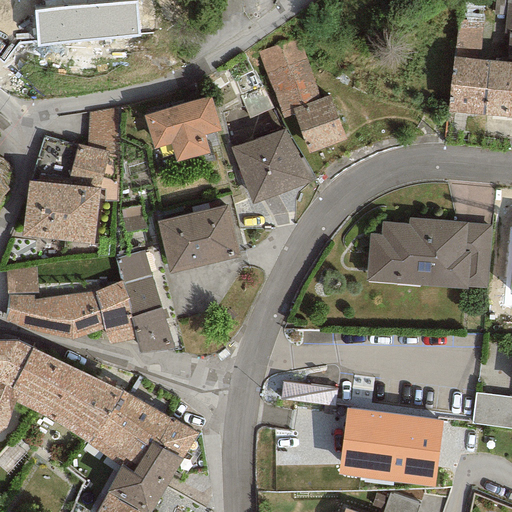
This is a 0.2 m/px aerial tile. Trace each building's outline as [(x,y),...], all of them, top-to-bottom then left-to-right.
[(136,2),(35,11),(38,45),(139,36),(136,2)] [(479,59),(482,22),(457,20),(453,57),(479,59)] [(299,39),(257,52),(283,118),(294,114),(292,109),(319,99),(299,39)] [(448,113),(483,116),(488,60),(479,59),(453,57),(448,113)] [(511,62),(488,60),(483,116),(511,117),(511,62)] [(294,114),(308,153),(345,139),(329,95),(319,99),(292,109),(294,114)] [(170,144),(175,162),(208,153),(203,135),(219,131),(210,96),(143,115),(153,149),(170,144)] [(118,107),(88,113),(86,147),(108,152),(116,155),(118,107)] [(230,148),(251,204),(312,181),(284,130),(230,148)] [(92,245),(99,188),(108,152),(86,147),(77,144),(66,185),(28,181),(21,237),(92,245)] [(142,203),(120,207),(124,228),(146,224),(142,203)] [(239,259),(227,206),(156,222),(168,275),(239,259)] [(369,233),(365,281),(467,290),(467,287),(470,253),(464,252),(466,222),(408,218),(408,224),(380,222),(379,234),(369,233)] [(467,287),(485,289),(490,224),(466,222),(464,252),(470,253),(467,287)] [(121,281),(122,284),(152,276),(143,250),(115,259),(121,281)] [(35,267),(5,271),(7,295),(32,294),(37,294),(35,267)] [(152,276),(122,284),(130,317),(135,338),(139,355),(174,350),(152,276)] [(32,294),(7,295),(4,320),(73,339),(104,328),(109,345),(135,338),(130,317),(122,284),(121,281),(95,292),(33,300),(32,294)] [(16,341),(0,341),(0,433),(17,420),(15,404),(10,389),(32,348),(16,341)] [(121,393),(122,391),(32,348),(10,389),(15,404),(87,444),(107,418),(121,393)] [(171,418),(122,391),(121,393),(107,418),(148,447),(151,441),(157,444),(171,418)] [(511,397),(475,393),(472,424),(511,428),(511,397)] [(385,481),(394,415),(347,408),(338,475),(385,481)] [(443,421),(394,415),(385,481),(434,488),(443,421)] [(132,474),(148,447),(107,418),(87,444),(120,467),(132,474)] [(198,434),(171,418),(157,444),(181,459),(198,434)] [(157,444),(151,441),(148,447),(132,474),(120,467),(106,492),(109,494),(97,511),(150,511),(181,459),(157,444)] [(416,511),(419,504),(389,494),(382,511),(416,511)]
